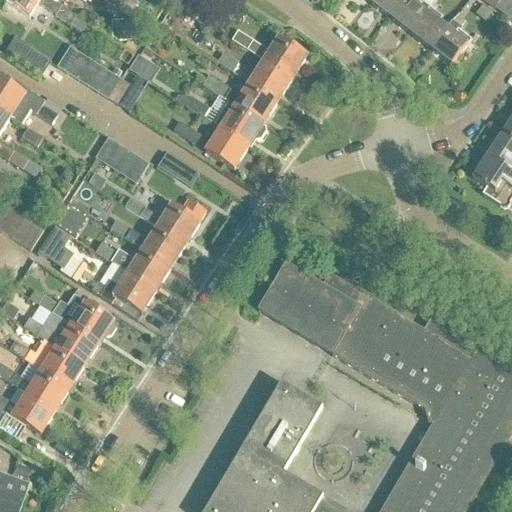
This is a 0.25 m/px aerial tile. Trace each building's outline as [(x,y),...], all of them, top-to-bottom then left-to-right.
[(44,0),(3,0),(1,4),(30,23),(44,0)] [(179,0),(174,7),(190,17),(201,0),(179,0)] [(372,0),(368,5),(389,21),(405,0),(372,0)] [(405,0),(389,21),(410,38),(429,13),(412,0),(405,0)] [(504,0),(478,0),(495,13),(505,0),(504,0)] [(56,19),(71,29),(77,20),(62,10),(56,19)] [(410,38),(431,54),(447,33),(447,32),(439,26),(442,22),(429,13),(410,38)] [(447,33),(431,54),(452,70),(471,45),(459,36),(462,33),(452,25),(447,32),(447,33)] [(135,45),(135,31),(113,31),(113,42),(119,46),(135,45)] [(232,45),(248,54),(254,45),(238,35),(232,45)] [(279,42),(264,65),(293,84),(308,61),(279,42)] [(25,50),(16,65),(25,71),(33,57),(28,54),(29,53),(25,50)] [(58,72),(68,78),(81,58),(70,51),(58,72)] [(68,78),(78,85),(91,64),(81,58),(68,78)] [(218,67),(233,77),(239,68),(224,58),(218,67)] [(78,85),(88,91),(101,71),(91,64),(78,85)] [(129,75),(140,82),(147,71),(136,64),(129,75)] [(264,65),(250,88),(279,107),(293,84),(264,65)] [(88,91),(98,97),(111,77),(101,71),(88,91)] [(98,97),(108,104),(121,83),(111,77),(98,97)] [(0,114),(22,129),(23,129),(31,116),(52,129),(58,120),(43,110),(46,107),(28,95),(25,98),(0,81),(0,114)] [(203,90),(225,104),(231,95),(209,81),(203,90)] [(121,83),(108,104),(118,110),(131,90),(121,83)] [(250,88),(235,111),(264,129),(279,107),(250,88)] [(178,100),(176,104),(189,113),(195,104),(191,101),(178,100)] [(189,113),(204,123),(210,113),(195,104),(189,113)] [(215,129),(221,133),(250,152),(255,144),(256,145),(262,144),(266,137),(265,132),(263,131),(264,129),(235,111),(229,107),(215,129)] [(0,114),(0,140),(7,130),(17,136),(22,129),(0,114)] [(511,123),(502,139),(511,145),(511,123)] [(174,136),(196,150),(202,140),(180,126),(174,136)] [(44,143),(28,133),(22,142),(38,152),(44,143)] [(250,152),(221,133),(206,157),(235,175),(250,152)] [(511,145),(502,139),(487,161),(511,176),(511,145)] [(96,163),(106,169),(119,149),(109,143),(96,163)] [(0,146),(0,158),(9,164),(14,156),(0,146)] [(106,169),(116,176),(129,155),(119,149),(106,169)] [(116,176),(126,182),(139,162),(129,155),(116,176)] [(8,165),(23,175),(29,165),(14,156),(9,164),(8,165)] [(511,205),(511,176),(487,161),(472,183),(487,192),(483,199),(504,213),(508,212),(511,205)] [(139,162),(126,182),(137,189),(150,168),(139,162)] [(0,192),(8,198),(14,188),(0,179),(0,192)] [(100,194),(105,186),(95,179),(90,188),(100,194)] [(54,197),(49,205),(54,209),(60,200),(54,197)] [(125,212),(141,221),(146,212),(131,202),(125,212)] [(172,209),(157,232),(186,251),(201,228),(199,226),(206,216),(189,205),(182,216),(172,209)] [(0,215),(0,236),(1,237),(14,217),(3,210),(0,215)] [(1,237),(11,243),(23,223),(14,217),(1,237)] [(11,243),(21,250),(34,229),(23,223),(11,243)] [(111,234),(143,255),(172,273),(186,251),(157,232),(149,246),(117,225),(111,234)] [(21,250),(31,256),(44,236),(34,229),(21,250)] [(64,253),(71,242),(56,232),(37,260),(46,265),(47,264),(64,275),(74,259),(64,253)] [(96,257),(97,257),(111,267),(117,258),(102,248),(96,257)] [(127,279),(128,279),(129,278),(157,296),(172,273),(143,255),(127,279)] [(208,511),(467,511),(481,489),(483,490),(483,489),(481,488),(496,463),(498,464),(499,463),(497,462),(511,436),(511,363),(482,346),(437,314),(424,336),(331,281),(330,280),(322,293),(287,272),(287,271),(286,270),(259,317),(260,318),(261,316),(278,327),(277,328),(279,329),(279,327),(296,338),(296,339),(297,339),(297,338),(314,348),(314,350),(315,350),(316,349),(333,359),(332,361),(334,361),(425,415),(429,429),(436,427),(437,427),(422,453),(420,452),(419,453),(421,454),(406,479),(404,478),(404,479),(406,480),(391,506),(389,505),(388,506),(390,507),(386,511),(341,511),(284,478),(323,412),(281,389),(208,511)] [(129,278),(128,279),(120,293),(109,286),(99,302),(112,310),(116,303),(131,313),(139,318),(142,320),(157,296),(129,278)] [(35,296),(30,303),(39,309),(44,302),(35,296)] [(114,327),(115,326),(75,300),(68,311),(61,306),(59,309),(45,300),(44,302),(39,309),(39,310),(53,319),(100,349),(105,340),(107,341),(112,340),(116,332),(115,328),(114,327)] [(116,303),(112,310),(134,325),(139,318),(131,313),(116,303)] [(0,318),(13,326),(20,315),(7,307),(0,318)] [(24,333),(56,353),(85,372),(100,349),(53,319),(44,332),(30,323),(24,333)] [(10,355),(16,359),(25,365),(31,356),(16,346),(10,355)] [(56,353),(42,376),(71,394),(85,372),(56,353)] [(0,370),(0,381),(19,393),(56,417),(71,394),(42,376),(33,390),(16,379),(16,378),(1,369),(0,370)] [(56,417),(19,393),(10,407),(0,401),(0,427),(6,418),(12,422),(41,440),(56,417)] [(32,474),(19,468),(14,479),(28,485),(32,474)] [(0,478),(0,511),(21,511),(30,489),(0,478)]
